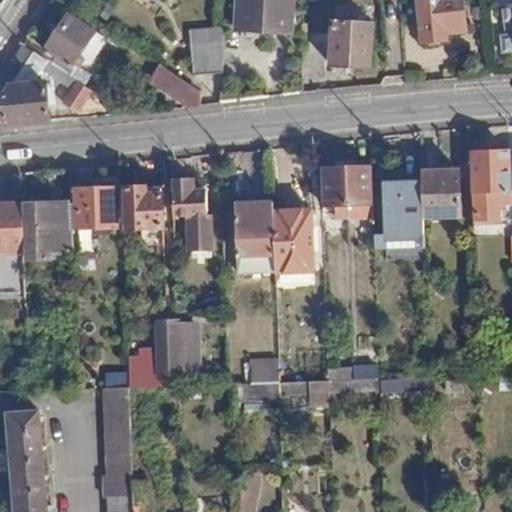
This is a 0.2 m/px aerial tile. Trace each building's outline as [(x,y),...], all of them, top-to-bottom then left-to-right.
[(290,0),(235,0),(233,31),(288,34),(290,0)] [(417,0),(422,40),(446,37),(445,26),(464,24),(461,0),(417,0)] [(506,32),(500,32),(501,52),(511,51),(511,1),(510,2),(505,7),(506,32)] [(333,5),(316,3),(315,32),(331,33),(330,65),(368,67),(371,22),(332,21),(333,5)] [(66,12),(37,55),(64,73),(93,31),(66,12)] [(220,35),(185,33),(183,70),(218,71),(220,35)] [(37,55),(20,44),(0,74),(0,78),(8,84),(1,93),(2,123),(46,120),(46,90),(37,89),(50,71),(76,89),(68,102),(80,110),(92,92),(64,73),(37,55)] [(198,93),(159,65),(148,80),(190,106),(198,93)] [(508,155),(475,156),(478,217),(493,216),(493,206),(510,205),(508,155)] [(422,173),(422,184),(423,232),(455,230),(454,171),(422,173)] [(145,174),(124,175),(125,217),(162,217),(161,183),(145,183),(145,174)] [(192,176),(171,176),(172,214),(188,213),(190,249),(212,249),(211,215),(206,215),(207,189),(193,189),(192,176)] [(359,176),(348,177),(349,213),(372,212),(370,176),(359,176)] [(348,177),(322,178),(323,214),(349,213),(348,177)] [(422,184),(387,185),(388,249),(424,250),(423,232),(422,184)] [(112,191),(75,191),(76,233),(114,231),(112,191)] [(0,199),(0,284),(25,285),(20,200),(0,199)] [(65,199),(25,200),(27,249),(66,248),(65,199)] [(272,201),(234,202),(235,251),(274,251),(273,211),(272,201)] [(309,210),(273,211),(274,251),(275,271),(311,270),(309,210)] [(511,225),(501,226),(500,254),(511,253),(511,225)] [(177,331),(156,331),(157,372),(177,373),(177,331)] [(203,332),(177,331),(177,373),(202,373),(203,332)] [(292,408),(331,407),(330,383),(279,384),(278,359),(251,360),(251,386),(242,387),(242,406),(292,404),(292,408)] [(377,365),(354,365),(355,395),(379,395),(377,365)] [(383,396),(407,391),(405,378),(381,382),(383,396)] [(128,386),(104,387),(104,410),(129,410),(128,386)] [(45,511),(35,410),(3,413),(13,511),(45,511)] [(130,430),(129,410),(104,410),(105,431),(130,430)] [(130,430),(105,431),(105,453),(130,453),(130,430)] [(130,473),(130,453),(105,453),(108,475),(130,473)] [(131,479),(130,473),(108,475),(101,476),(101,497),(108,496),(131,495),(131,479)] [(146,511),(147,479),(131,479),(131,495),(131,511),(146,511)] [(131,511),(131,495),(108,496),(107,511),(131,511)]
